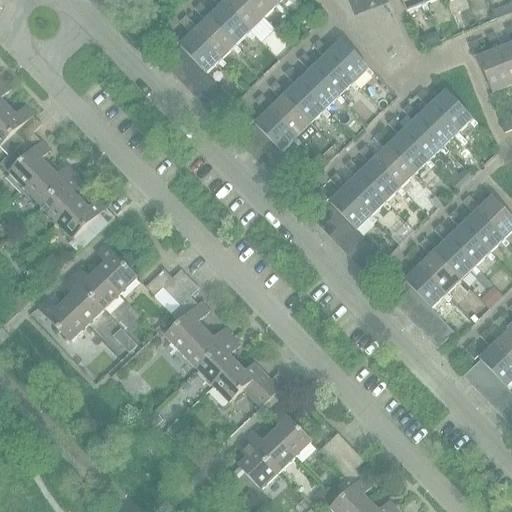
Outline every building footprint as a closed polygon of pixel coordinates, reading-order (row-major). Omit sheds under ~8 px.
[(247,0),(227,0),(224,4),(250,31),(265,17),(247,0)] [(275,0),(247,0),(265,17),(279,4),(275,0)] [(425,3),(424,0),(401,0),(406,11),(425,3)] [(203,19),(210,13),(201,4),(194,10),(203,19)] [(224,4),(209,18),(236,45),(250,31),(224,4)] [(189,32),(195,26),(187,17),(180,23),(189,32)] [(209,18),(195,31),(221,59),(236,45),(209,18)] [(437,30),(418,38),(422,47),(441,40),(437,30)] [(174,47),(181,40),(172,31),(165,37),(174,47)] [(180,46),(181,47),(189,55),(197,64),(205,72),(206,74),(221,59),(195,31),(180,46)] [(492,49),(500,46),(495,33),(487,36),(492,49)] [(322,56),(328,50),(319,40),(313,46),(322,56)] [(342,41),(327,55),(355,83),(370,69),(342,41)] [(473,56),(482,53),(477,41),(468,44),(473,56)] [(511,43),(497,50),(511,86),(511,85),(511,43)] [(163,63),(172,72),(189,55),(181,47),(163,63)] [(511,86),(497,50),(478,58),(492,94),(511,86)] [(308,70),(314,63),(305,54),(299,61),(308,70)] [(189,55),(172,72),(180,80),(197,64),(189,55)] [(327,55),(313,69),(341,97),(355,83),(327,55)] [(197,64),(180,80),(188,89),(205,72),(197,64)] [(293,83),(299,77),(291,68),(284,74),(293,83)] [(313,69),(299,83),(327,111),(341,97),(313,69)] [(205,72),(188,89),(196,97),(213,81),(206,74),(205,72)] [(213,81),(196,97),(204,106),(221,89),(213,81)] [(0,115),(8,108),(1,99),(4,96),(11,89),(4,82),(0,85),(0,115)] [(279,97),(285,91),(276,82),(270,88),(279,97)] [(299,83),(285,97),(312,125),(327,111),(299,83)] [(221,89),(204,106),(213,114),(229,98),(221,89)] [(426,106),(433,101),(424,91),(417,97),(426,106)] [(446,91),(431,106),(459,134),(474,120),(446,91)] [(265,111),(271,105),(262,96),(255,102),(265,111)] [(285,97),(271,110),(297,138),(312,125),(285,97)] [(412,120),(418,114),(409,105),(403,111),(412,120)] [(431,106),(417,120),(444,148),(459,134),(431,106)] [(33,133),(41,125),(25,108),(16,116),(8,108),(0,115),(0,147),(0,148),(9,156),(15,150),(23,142),(33,133)] [(250,125),(256,119),(247,110),(241,116),(250,125)] [(256,125),(264,134),(272,142),(281,151),(289,159),(297,168),(305,176),(282,153),(297,138),(271,110),(256,125)] [(511,118),(500,123),(504,132),(511,129),(511,118)] [(397,134),(404,128),(394,119),(388,125),(397,134)] [(417,120),(403,134),(430,162),(444,148),(417,120)] [(239,142),(247,150),(264,134),(256,125),(239,142)] [(26,192),(50,168),(42,159),(50,151),(33,133),(23,142),(15,150),(9,156),(9,157),(1,165),(2,166),(26,192)] [(383,148),(389,142),(380,133),(374,138),(383,148)] [(264,134),(247,150),(255,159),(272,142),(264,134)] [(403,134),(388,147),(416,176),(430,162),(403,134)] [(272,142),(255,159),(263,167),(281,151),(272,142)] [(368,162),(375,156),(366,146),(359,153),(368,162)] [(388,147),(374,161),(401,189),(416,176),(388,147)] [(281,151),(263,167),(271,176),(289,159),(281,151)] [(289,159),(271,176),(280,184),(297,168),(289,159)] [(50,168),(26,192),(41,207),(81,170),(73,161),(57,176),(50,168)] [(353,176),(360,170),(351,161),(345,167),(353,176)] [(374,161),(360,175),(387,203),(401,189),(374,161)] [(297,168),(280,184),(288,193),(305,176),(297,168)] [(81,170),(41,207),(58,224),(81,201),(73,192),(89,178),(81,170)] [(339,190),(346,183),(337,174),(330,180),(339,190)] [(360,175),(345,189),(373,217),(387,203),(360,175)] [(325,203),(331,197),(322,188),(316,194),(325,203)] [(330,203),(331,204),(339,212),(347,221),(355,229),(357,232),(373,217),(345,189),(330,203)] [(472,212),(478,206),(470,197),(463,203),(472,212)] [(511,217),(493,198),(478,212),(505,240),(511,232),(511,217)] [(81,201),(58,224),(73,240),(70,244),(79,253),(115,218),(97,200),(89,208),(81,201)] [(314,221),(322,229),(339,212),(331,204),(314,221)] [(458,226),(464,220),(455,211),(449,217),(458,226)] [(339,212),(322,229),(330,237),(347,221),(339,212)] [(478,212),(463,226),(490,253),(505,240),(478,212)] [(347,221),(330,237),(338,246),(355,229),(347,221)] [(443,240),(449,234),(441,225),(434,231),(443,240)] [(463,226),(449,240),(475,267),(490,253),(463,226)] [(355,229),(338,246),(346,254),(363,238),(357,232),(355,229)] [(363,238),(346,254),(354,263),(371,246),(363,238)] [(429,254),(435,248),(426,239),(420,245),(429,254)] [(449,240),(434,253),(461,281),(475,267),(449,240)] [(107,263),(98,272),(121,295),(138,279),(106,245),(97,253),(107,263)] [(371,246),(354,263),(362,271),(379,255),(371,246)] [(414,268),(420,262),(412,252),(405,258),(414,268)] [(434,253),(420,267),(447,295),(461,281),(434,253)] [(400,281),(406,275),(397,266),(391,272),(400,281)] [(405,281),(406,282),(414,291),(422,299),(430,307),(432,309),(447,295),(420,267),(405,281)] [(80,269),(72,277),(105,311),(121,295),(98,272),(90,279),(80,269)] [(164,289),(165,289),(174,280),(166,271),(147,289),(156,297),(164,289)] [(183,271),(174,280),(165,289),(173,298),(192,280),(183,271)] [(74,295),(65,303),(88,327),(105,311),(72,277),(64,285),(74,295)] [(192,280),(173,298),(181,307),(182,307),(192,298),(201,290),(192,280)] [(389,299),(397,307),(414,291),(406,282),(389,299)] [(414,291),(397,307),(405,316),(422,299),(414,291)] [(200,324),(212,312),(203,303),(200,306),(192,298),(182,307),(181,307),(173,315),(181,324),(167,338),(183,355),(208,331),(200,324)] [(422,299),(405,316),(413,324),(430,307),(422,299)] [(88,327),(65,303),(57,311),(47,300),(39,308),(72,343),(88,327)] [(430,307),(413,324),(421,332),(438,316),(432,309),(430,307)] [(438,316),(421,332),(429,341),(446,324),(438,316)] [(504,332),(510,326),(501,316),(495,322),(504,332)] [(446,324),(429,341),(437,349),(455,333),(446,324)] [(208,331),(183,355),(199,371),(234,338),(226,330),(216,340),(208,331)] [(489,346),(496,340),(486,331),(480,337),(489,346)] [(511,333),(510,332),(495,346),(511,364),(511,333)] [(234,338),(199,371),(215,387),(239,364),(231,356),(242,346),(234,338)] [(475,360),(481,354),(472,344),(466,351),(475,360)] [(481,360),(482,361),(490,369),(498,378),(506,386),(507,388),(511,383),(511,364),(495,346),(481,360)] [(465,377),(473,385),(490,369),(482,361),(465,377)] [(263,409),(290,383),(281,374),(272,382),(255,364),(247,373),(239,364),(238,365),(215,387),(232,405),(246,391),(262,407),(263,409)] [(490,369),(473,385),(481,394),(498,378),(490,369)] [(498,378),(481,394),(489,402),(506,386),(498,378)] [(506,386),(489,402),(497,411),(511,396),(511,392),(507,388),(506,386)] [(511,396),(497,411),(505,419),(511,412),(511,396)] [(281,427),(272,436),(296,460),(313,443),(280,408),(271,417),(281,427)] [(255,432),(246,441),(279,475),(296,460),(272,436),(265,443),(255,432)] [(338,434),(320,451),(329,461),(347,443),(338,434)] [(279,475),(246,441),(238,448),(248,459),(240,467),(263,491),(279,475)] [(347,443),(329,461),(338,470),(356,453),(347,443)] [(355,469),(364,461),(356,453),(338,470),(345,478),(346,478),(355,469)] [(334,511),(362,511),(372,504),(365,497),(363,495),(372,487),(355,469),(346,478),(345,478),(337,486),(346,496),(332,510),(334,511)] [(372,504),(362,511),(395,511),(398,510),(390,502),(380,511),(372,504)]
